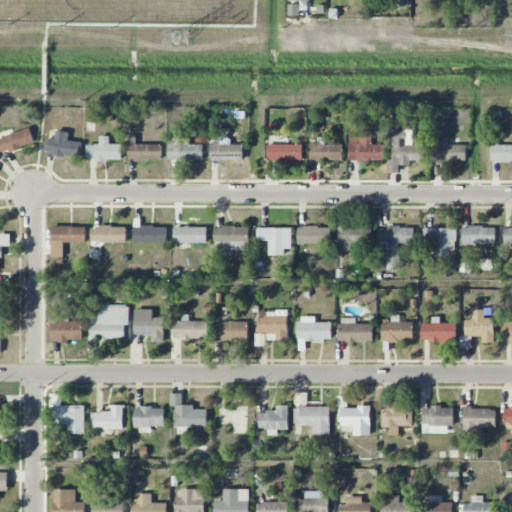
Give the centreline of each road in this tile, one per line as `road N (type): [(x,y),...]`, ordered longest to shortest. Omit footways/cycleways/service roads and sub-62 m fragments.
road 1 (residential): [(511,374),(0,373)]
road 2 (residential): [(511,193),(31,193)]
road 3 (residential): [(31,193),(30,511)]
